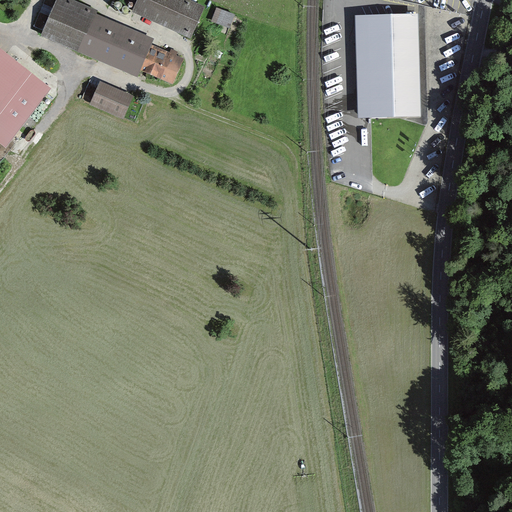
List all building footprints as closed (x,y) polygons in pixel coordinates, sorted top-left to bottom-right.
[(171,85),(181,60),(147,45),(150,39),(92,15),(94,11),(67,0),(53,0),(37,36),(133,76),(135,71),(171,85)] [(133,0),(129,11),(187,37),(200,8),(183,0),(133,0)] [(217,10),(212,24),(229,30),(234,16),(217,10)] [(355,20),(358,123),(422,121),(419,18),(355,20)] [(54,90),(0,46),(0,140),(8,147),(54,90)] [(90,108),(124,122),(134,98),(100,84),(90,108)] [(90,86),(84,99),(90,102),(96,89),(90,86)]
